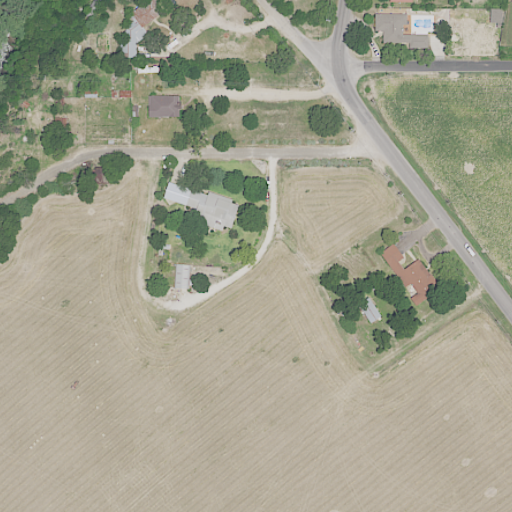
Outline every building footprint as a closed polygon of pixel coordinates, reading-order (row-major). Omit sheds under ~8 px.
[(93,0),(83,14),(91,20),(106,0),(105,0),(93,0)] [(131,3),(130,25),(125,25),(124,39),(119,38),(119,57),(135,58),(135,39),(144,39),(144,22),(158,23),(159,4),(131,3)] [(405,14),(374,13),(374,31),(383,31),(383,46),(427,47),(427,35),(405,34),(405,14)] [(178,95),(147,95),(147,117),(178,117),(178,95)] [(192,222),(231,231),(238,201),(190,189),(186,207),(195,209),(192,222)] [(416,305),(439,289),(419,258),(407,266),(392,244),(380,252),(404,288),(410,285),(416,293),(410,297),(416,305)] [(189,265),(175,264),(174,288),(188,289),(189,265)] [(358,305),(371,323),(380,316),(368,298),(358,305)]
